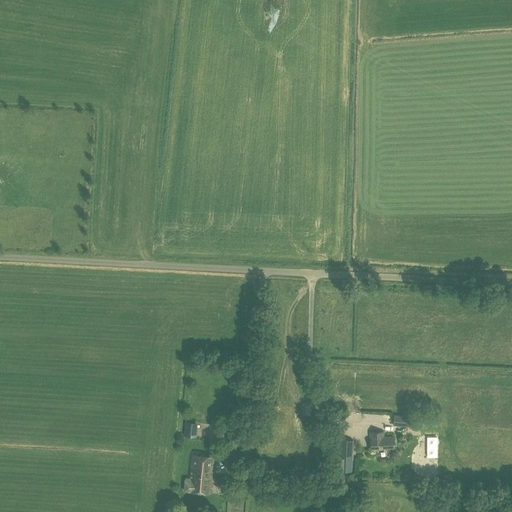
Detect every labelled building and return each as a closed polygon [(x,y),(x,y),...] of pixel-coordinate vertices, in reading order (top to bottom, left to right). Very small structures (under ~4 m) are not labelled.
[(393,425),(415,427),(415,423),(415,421),(415,418),(394,416),(393,425)] [(415,423),(415,427),(415,429),(428,428),(427,420),(415,421),(415,423)] [(185,422),(184,436),(196,437),(197,423),(185,422)] [(385,437),(384,432),(370,433),(371,449),(395,447),(394,437),(385,437)] [(239,436),(226,435),(226,447),(228,447),(228,452),(226,452),(225,459),(239,459),(239,436)] [(352,472),(354,440),(340,439),(338,471),(352,472)] [(192,455),(190,480),(186,479),(185,492),(211,494),(214,457),(192,455)]
